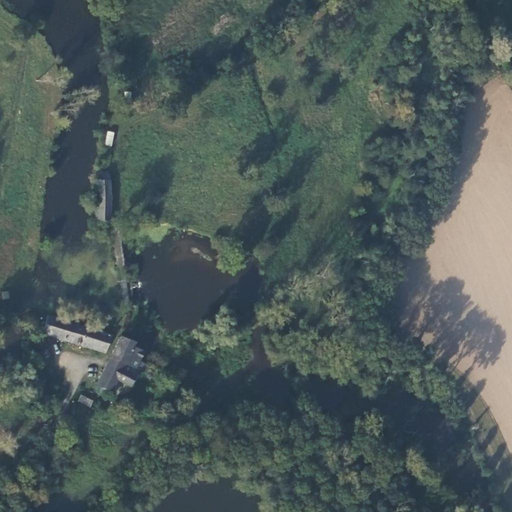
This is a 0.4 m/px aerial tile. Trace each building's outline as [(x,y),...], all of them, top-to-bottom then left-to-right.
[(107,131),(104,145),(112,146),(114,132),(107,131)] [(108,171),(96,171),(94,171),(95,181),(108,180),(108,171)] [(108,180),(95,181),(95,220),(108,220),(108,180)] [(137,311),(141,307),(137,304),(132,303),(130,305),(129,307),(129,310),(137,311)] [(104,352),(110,336),(48,316),(43,333),(104,352)] [(121,337),(98,385),(112,393),(118,382),(130,387),(139,370),(142,372),(146,364),(140,361),(144,352),(135,346),(136,344),(121,337)] [(77,402),(91,407),(93,400),(80,395),(77,402)]
